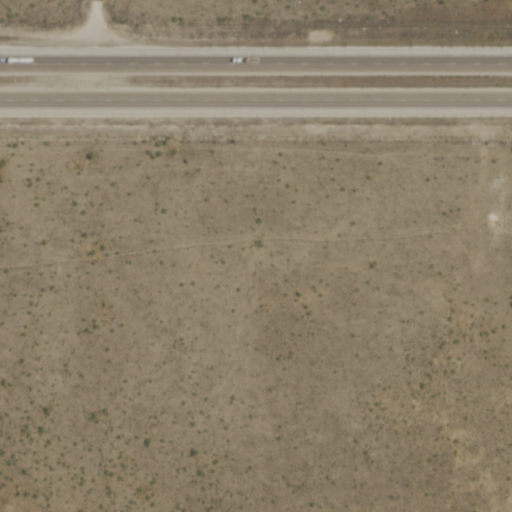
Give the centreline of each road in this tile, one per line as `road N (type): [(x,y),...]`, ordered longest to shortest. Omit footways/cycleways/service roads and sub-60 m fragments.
road 1 (trunk): [(511,66),(0,65)]
road 2 (trunk): [(0,102),(511,103)]
